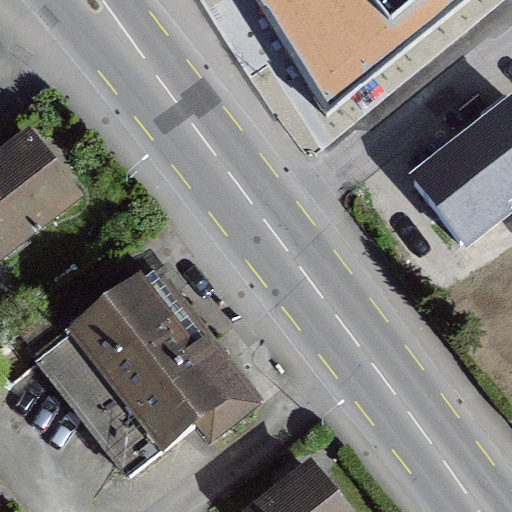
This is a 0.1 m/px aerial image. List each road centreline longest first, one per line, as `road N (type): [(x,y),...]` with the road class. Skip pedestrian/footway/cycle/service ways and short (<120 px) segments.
road 1 (secondary): [(275,256),(473,511)]
road 2 (secondary): [(84,0),(275,256)]
road 3 (residential): [(275,256),(511,55)]
